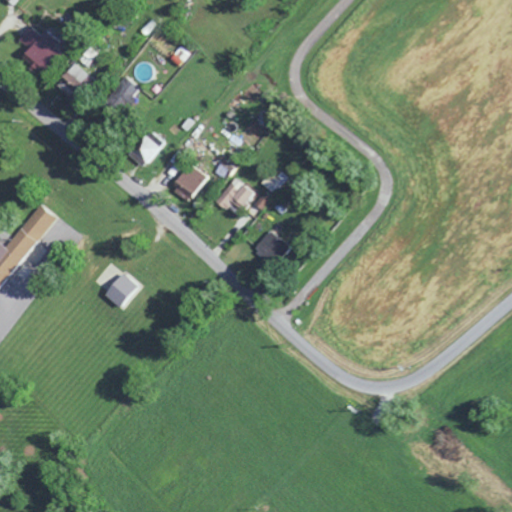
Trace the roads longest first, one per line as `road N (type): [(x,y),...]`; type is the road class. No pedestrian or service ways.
road 1 (residential): [(0,81),(351,378),(394,382),(416,374),(511,300)]
road 2 (residential): [(276,322),(388,194),(385,163),(309,96),(296,69),(346,0)]
